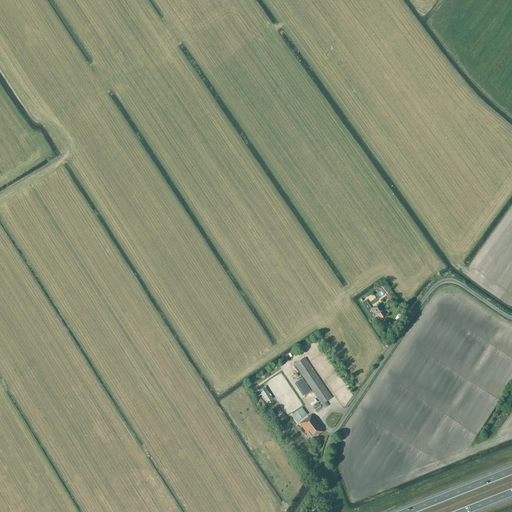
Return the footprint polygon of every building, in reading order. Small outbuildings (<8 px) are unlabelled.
[(366,300),(362,303),(373,318),(376,316),(378,315),(381,319),(386,316),(383,312),(385,310),(380,303),(371,309),(366,300)] [(326,402),(332,398),(305,358),(295,365),(324,408),(328,405),(326,402)] [(311,391),(302,378),(294,384),(303,397),(311,391)] [(316,412),(322,408),(319,404),(313,408),(316,412)] [(297,422),(307,415),(301,407),(292,414),(297,422)] [(312,440),(323,432),(319,426),(320,426),(312,415),(308,418),(308,417),(299,424),(312,440)]
